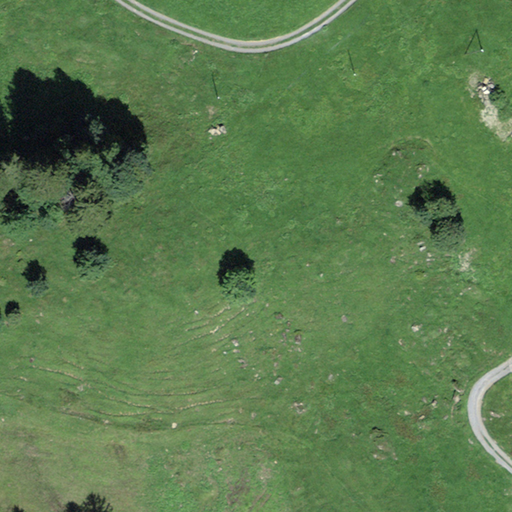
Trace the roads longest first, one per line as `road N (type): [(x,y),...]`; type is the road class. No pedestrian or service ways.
road 1 (track): [(348,0),(306,30),(251,47),(125,0)]
road 2 (track): [(511,362),(482,387),(474,411),(482,435),(511,464)]
